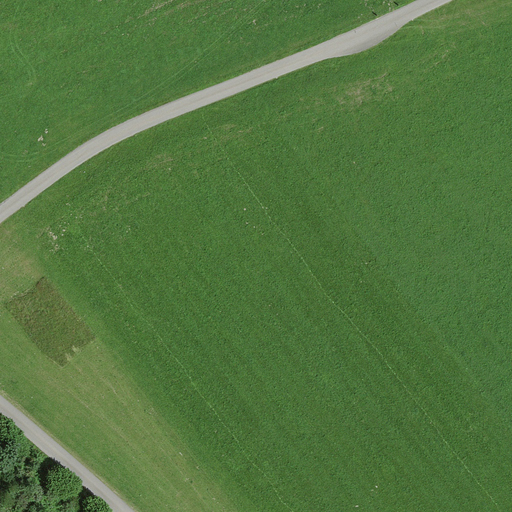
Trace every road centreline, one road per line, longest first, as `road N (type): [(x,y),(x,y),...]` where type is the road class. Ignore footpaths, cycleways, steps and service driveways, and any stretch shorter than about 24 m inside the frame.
road 1 (unclassified): [(0,223),(97,150),(445,0)]
road 2 (unclassified): [(119,511),(0,410)]
